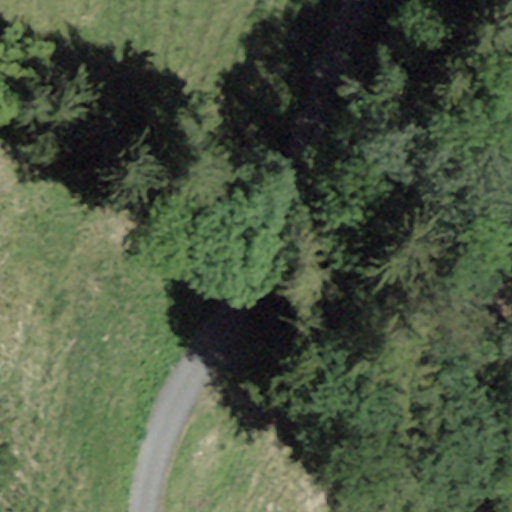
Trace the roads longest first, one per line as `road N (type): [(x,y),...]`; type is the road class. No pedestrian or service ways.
road 1 (unclassified): [(367,0),(328,94),(290,266),(183,389),(155,459),(145,511)]
road 2 (track): [(483,511),(486,366),(511,289)]
